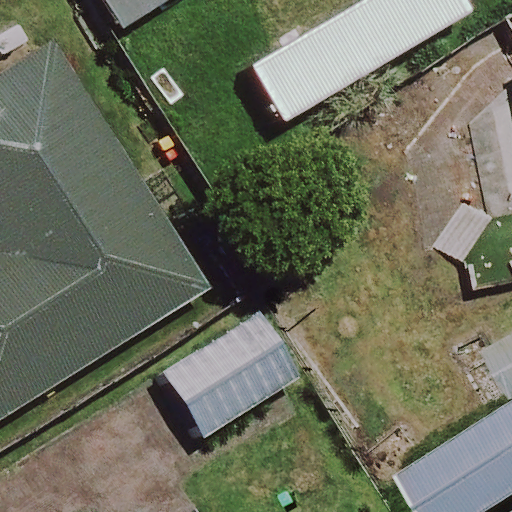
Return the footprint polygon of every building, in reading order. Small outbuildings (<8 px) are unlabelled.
[(161,0),(60,0),(89,46),(161,0)] [(0,412),(172,312),(21,57),(0,69),(0,412)] [(511,70),(497,74),(511,144),(511,70)] [(279,390),(239,324),(131,389),(171,455),(279,390)] [(495,511),(511,502),(511,411),(389,489),(403,511),(495,511)]
